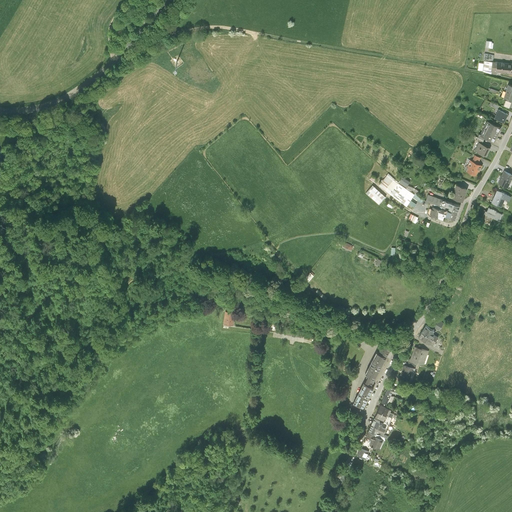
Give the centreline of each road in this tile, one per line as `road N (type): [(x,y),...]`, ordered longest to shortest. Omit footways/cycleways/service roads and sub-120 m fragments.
road 1 (track): [(126,0),(111,27),(117,63),(173,34),(223,27),(511,80)]
road 2 (residential): [(328,511),(368,413),(451,264),(511,123)]
road 3 (tertiary): [(0,110),(33,114),(72,101),(172,0)]
